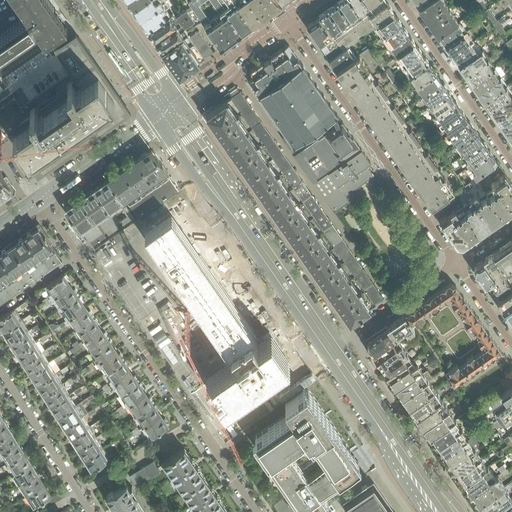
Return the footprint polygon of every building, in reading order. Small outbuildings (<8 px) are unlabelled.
[(0,68),(0,56),(34,33),(37,30),(45,42),(67,26),(48,0),(16,0),(27,16),(0,34),(0,72),(2,71),(0,68)] [(126,0),(133,8),(144,0),(126,0)] [(144,0),(133,8),(147,29),(172,11),(164,0),(144,0)] [(224,45),(241,32),(218,0),(193,0),(189,3),(194,11),(202,22),(220,48),(224,45)] [(218,0),(241,32),(251,25),(233,0),(218,0)] [(233,0),(251,25),(261,18),(248,0),(233,0)] [(263,0),(248,0),(261,18),(266,14),(271,11),(263,0)] [(263,0),(271,11),(280,4),(277,0),(263,0)] [(353,5),(349,0),(340,0),(338,2),(356,28),(365,22),(353,5)] [(375,15),(364,0),(349,0),(353,5),(365,22),(371,18),(375,15)] [(388,5),(384,0),(364,0),(375,15),(388,5)] [(428,21),(449,7),(444,0),(430,0),(419,8),(428,21)] [(482,0),(478,3),(482,10),(486,7),(482,0)] [(361,36),(356,28),(338,2),(329,8),(353,43),(356,40),(361,36)] [(375,27),(394,13),(388,5),(375,15),(371,18),(373,21),(371,22),(375,27)] [(455,22),(458,20),(449,7),(428,21),(438,34),(455,22)] [(172,11),(147,29),(153,37),(154,39),(190,14),(186,8),(176,16),(172,11)] [(353,43),(329,8),(319,15),(331,33),(333,36),(338,44),(341,48),(343,50),(348,46),(353,43)] [(497,19),(491,11),(485,15),(491,23),(497,19)] [(383,36),(401,23),(394,13),(375,27),(379,33),(381,32),(383,36)] [(190,14),(154,39),(162,50),(186,33),(187,32),(184,27),(194,20),(190,14)] [(338,44),(333,36),(331,33),(319,15),(307,24),(321,45),(320,47),(325,54),(335,47),(337,51),(341,48),(338,44)] [(445,44),(462,32),(465,31),(462,25),(459,27),(455,22),(438,34),(445,44)] [(388,47),(407,33),(401,23),(383,36),(387,41),(385,42),(388,47)] [(186,33),(162,50),(179,75),(187,69),(213,51),(198,30),(189,36),(186,33)] [(73,75),(95,60),(76,32),(54,47),(73,75)] [(452,54),(469,42),(472,40),(468,35),(466,37),(462,32),(445,44),(452,54)] [(397,55),(414,43),(407,33),(388,47),(391,52),(393,50),(397,55)] [(367,37),(363,39),(363,40),(364,42),(366,45),(367,45),(368,47),(372,44),(367,37)] [(459,65),(479,51),(476,46),(473,48),(469,42),(452,54),(459,65)] [(401,66),(421,53),(414,43),(397,55),(400,60),(398,62),(401,66)] [(341,122),(337,115),(337,114),(309,74),(302,65),(303,65),(302,64),(288,45),(289,45),(288,44),(283,47),(282,47),(282,48),(277,52),(276,51),(276,52),(270,56),(270,55),(269,56),(269,57),(266,59),(263,61),(263,60),(262,61),(263,62),(257,66),(256,65),(256,66),(250,70),(250,69),(249,70),(249,71),(249,72),(250,72),(254,77),(250,80),(249,80),(249,81),(250,81),(259,94),(286,134),(282,137),(289,147),(312,181),(360,148),(358,146),(358,145),(342,121),(342,122),(342,121),(341,122)] [(335,69),(353,57),(350,52),(352,51),(348,46),(343,50),(343,51),(329,61),(335,69)] [(328,59),(338,52),(337,51),(335,47),(325,54),(328,59)] [(465,74),(488,59),(481,49),(479,51),(459,65),(465,74)] [(437,172),(404,124),(371,77),(365,81),(364,80),(370,75),(367,70),(369,69),(358,53),(353,57),(335,69),(432,208),(446,198),(454,192),(444,177),(442,178),(439,174),(432,178),(431,176),(437,172)] [(386,63),(379,53),(375,56),(382,66),(386,63)] [(410,75),(428,62),(421,53),(401,66),(405,71),(407,70),(410,75)] [(471,82),(493,67),(488,59),(465,74),(471,82)] [(84,143),(130,110),(95,60),(73,75),(76,79),(72,81),(67,84),(70,88),(38,111),(35,107),(30,110),(33,114),(7,132),(38,176),(84,143)] [(413,87),(435,72),(428,62),(410,75),(406,77),(413,87)] [(477,91),(499,76),(493,67),(471,82),(477,91)] [(420,97),(441,82),(435,72),(413,87),(420,97)] [(483,100),(505,85),(499,76),(477,91),(483,100)] [(427,107),(448,92),(441,82),(420,97),(427,107)] [(489,108),(511,93),(505,85),(483,100),(489,108)] [(239,91),(236,88),(230,92),(232,96),(239,91)] [(246,119),(241,112),(250,106),(240,91),(206,114),(227,144),(260,120),(255,113),(246,119)] [(434,116),(455,102),(448,92),(427,107),(428,108),(434,116)] [(496,118),(511,106),(511,94),(511,93),(489,108),(496,118)] [(441,127),(462,111),(455,102),(434,116),(441,127)] [(501,126),(511,118),(511,106),(496,118),(501,126)] [(447,136),(469,121),(462,111),(441,127),(447,136)] [(427,122),(422,115),(418,118),(422,125),(427,122)] [(507,135),(511,131),(511,118),(501,126),(507,135)] [(280,150),(260,120),(227,144),(247,173),(280,150)] [(454,146),(475,131),(469,121),(447,136),(454,146)] [(461,156),(482,141),(475,131),(454,146),(461,156)] [(467,166),(489,150),(482,141),(461,156),(467,166)] [(447,151),(444,146),(439,149),(443,154),(447,151)] [(345,195),(374,175),(368,167),(366,165),(370,162),(361,148),(360,147),(360,148),(312,181),(333,211),(349,201),(345,195)] [(178,190),(169,177),(168,177),(164,171),(166,170),(153,150),(149,150),(123,168),(128,175),(131,173),(154,207),(178,190)] [(301,179),(280,150),(247,173),(267,202),(292,185),(301,179)] [(486,168),(496,161),(489,150),(467,166),(475,176),(486,168)] [(154,207),(131,173),(128,175),(123,168),(94,187),(123,229),(136,220),(154,207)] [(13,190),(5,177),(4,177),(0,171),(0,200),(1,201),(12,193),(13,190)] [(511,183),(510,180),(504,173),(497,179),(489,185),(490,188),(484,192),(493,205),(495,204),(503,216),(511,210),(511,183)] [(287,231),(321,208),(311,194),(302,200),(292,185),(267,202),(287,231)] [(68,210),(67,210),(92,246),(94,245),(105,237),(96,223),(98,221),(108,235),(119,227),(118,226),(116,223),(118,222),(94,187),(80,197),(68,205),(68,206),(69,206),(68,210)] [(503,216),(495,204),(493,205),(484,192),(484,191),(477,196),(476,194),(472,196),(491,225),(503,216)] [(491,225),(472,196),(467,199),(469,202),(462,206),(471,220),(479,233),(491,225)] [(479,233),(471,220),(462,206),(455,211),(454,209),(449,213),(468,240),(479,233)] [(342,239),(321,208),(287,231),(308,262),(342,239)] [(364,226),(352,210),(343,217),(354,233),(364,226)] [(468,240),(449,213),(445,215),(444,214),(439,218),(456,244),(457,244),(460,244),(462,245),(468,240)] [(145,232),(144,232),(158,252),(189,296),(193,303),(223,346),(221,348),(224,352),(227,350),(228,352),(228,353),(231,351),(233,355),(229,358),(232,361),(205,379),(206,380),(224,406),(227,404),(238,397),(238,396),(242,393),(264,379),(277,369),(279,368),(280,367),(289,361),(282,351),(270,333),(269,332),(264,335),(253,319),(247,323),(200,254),(171,214),(145,232)] [(94,248),(91,251),(93,254),(98,261),(100,263),(107,274),(190,393),(194,391),(97,251),(116,237),(204,364),(195,370),(203,381),(206,380),(205,379),(232,361),(229,358),(233,355),(231,351),(228,353),(223,346),(193,303),(189,296),(158,252),(144,232),(136,220),(123,229),(118,232),(108,239),(94,248)] [(55,251),(38,227),(12,244),(36,279),(61,261),(61,262),(62,261),(61,260),(55,251)] [(116,237),(97,251),(194,391),(205,383),(203,381),(195,370),(204,364),(116,237)] [(352,253),(342,239),(308,262),(329,291),(354,274),(343,259),(352,253)] [(511,239),(493,253),(501,265),(503,264),(506,270),(510,275),(511,273),(511,239)] [(36,279),(12,244),(0,252),(0,280),(11,296),(36,279)] [(501,277),(502,272),(506,270),(503,264),(501,265),(493,253),(476,264),(476,265),(475,270),(485,285),(488,283),(492,283),(492,285),(497,293),(509,286),(504,277),(501,277)] [(362,268),(354,274),(329,291),(350,321),(383,298),(362,268)] [(52,297),(70,285),(68,282),(69,281),(68,280),(69,279),(65,274),(64,275),(63,274),(47,285),(51,291),(49,293),(52,297)] [(0,304),(11,296),(0,280),(0,304)] [(479,366),(484,362),(490,358),(490,359),(495,356),(494,355),(501,351),(491,336),(488,332),(484,327),(479,319),(479,318),(478,318),(475,313),(465,299),(466,299),(463,295),(462,295),(455,285),(449,284),(446,285),(442,288),(430,296),(426,299),(415,307),(410,310),(411,310),(405,314),(413,325),(424,318),(422,315),(431,309),(433,311),(439,306),(438,304),(448,296),(452,297),(453,299),(450,301),(454,307),(457,305),(463,314),(460,316),(462,320),(467,328),(468,328),(470,331),(473,330),(479,339),(477,340),(480,346),(483,344),(484,347),(484,350),(473,357),(472,355),(466,359),(468,361),(458,367),(457,366),(446,373),(450,379),(454,384),(459,381),(464,378),(464,377),(475,370),(479,367),(479,366)] [(62,307),(78,295),(77,294),(79,294),(75,288),(74,289),(73,288),(72,288),(70,285),(52,297),(55,302),(57,300),(62,307)] [(504,312),(511,307),(511,289),(509,286),(497,293),(493,296),(504,312)] [(67,319),(85,307),(83,303),(83,302),(84,301),(80,296),(79,296),(78,295),(62,307),(66,313),(64,315),(67,319)] [(77,329),(93,317),(92,316),(94,315),(90,310),(89,311),(88,309),(87,310),(85,307),(67,319),(70,323),(72,322),(77,329)] [(0,326),(3,331),(22,319),(15,308),(0,317),(0,326)] [(414,327),(413,325),(405,314),(404,314),(386,327),(392,334),(395,340),(397,339),(414,327)] [(82,341),(100,328),(98,325),(98,324),(98,323),(99,322),(95,317),(94,318),(93,317),(77,329),(81,334),(79,336),(82,341)] [(10,342),(28,330),(22,319),(3,331),(10,342)] [(388,336),(392,334),(386,327),(367,340),(366,345),(373,355),(392,342),(388,336)] [(91,350),(108,338),(107,337),(108,337),(105,331),(104,332),(103,331),(102,332),(100,328),(82,341),(85,345),(87,344),(91,350)] [(16,352),(35,340),(28,330),(10,342),(16,352)] [(49,336),(52,334),(50,331),(40,337),(42,340),(49,336)] [(97,362),(115,350),(113,347),(113,346),(113,345),(114,344),(110,339),(109,340),(108,338),(91,350),(96,356),(94,358),(97,362)] [(381,366),(405,349),(397,339),(395,340),(392,342),(373,355),(381,366)] [(23,363),(42,351),(35,340),(16,352),(23,363)] [(388,377),(412,360),(405,349),(381,366),(388,377)] [(107,371),(123,360),(122,359),(124,358),(120,353),(119,354),(118,353),(117,353),(115,350),(97,362),(100,366),(100,367),(102,365),(107,371)] [(30,374),(49,362),(42,351),(23,363),(30,374)] [(112,384),(130,372),(128,368),(128,366),(129,366),(125,360),(124,361),(123,360),(107,371),(111,378),(109,379),(112,384)] [(397,385),(421,369),(418,363),(415,365),(412,360),(388,377),(392,382),(395,382),(397,385)] [(37,384),(56,372),(49,362),(30,374),(37,384)] [(402,397),(428,378),(431,376),(427,369),(423,371),(421,369),(397,385),(395,387),(396,387),(402,387),(404,390),(402,396),(402,397)] [(43,395),(62,383),(56,372),(37,384),(43,395)] [(122,393),(138,382),(138,381),(139,380),(135,375),(134,375),(133,374),(132,375),(130,372),(112,384),(115,388),(117,387),(122,393)] [(505,388),(511,383),(511,376),(502,383),(505,388)] [(411,405),(435,388),(428,378),(402,397),(406,402),(409,402),(411,405)] [(127,405),(145,393),(142,390),(143,389),(143,388),(144,387),(140,382),(139,383),(138,382),(122,393),(126,399),(124,401),(127,405)] [(50,406),(69,394),(62,383),(43,395),(50,406)] [(101,392),(104,389),(109,386),(107,383),(99,389),(101,392)] [(508,399),(511,395),(511,384),(473,412),(483,427),(489,422),(484,415),(493,409),(508,399)] [(252,437),(304,511),(311,511),(328,500),(322,491),(346,475),(344,472),(344,471),(348,453),(347,452),(350,450),(306,387),(285,402),(291,411),(252,437)] [(416,416),(441,398),(435,389),(435,388),(411,405),(409,406),(409,407),(411,406),(413,408),(413,412),(416,416)] [(137,415),(153,403),(152,402),(154,401),(150,396),(149,397),(148,396),(147,396),(145,393),(127,405),(130,410),(132,408),(137,415)] [(57,416),(76,404),(69,394),(50,406),(57,416)] [(511,423),(511,395),(508,399),(493,409),(496,414),(495,415),(498,420),(493,423),(499,433),(511,423)] [(263,400),(269,409),(270,411),(274,408),(266,398),(263,400)] [(424,424),(448,408),(441,398),(416,416),(420,422),(420,421),(423,422),(424,424)] [(142,427),(160,415),(157,411),(158,411),(158,410),(159,409),(155,404),(154,404),(153,403),(137,415),(141,421),(139,422),(142,427)] [(64,427),(83,415),(76,404),(57,416),(64,427)] [(429,436),(455,417),(448,408),(424,424),(425,425),(423,426),(429,436)] [(460,421),(469,415),(466,411),(458,417),(460,421)] [(70,438),(89,426),(83,415),(64,427),(70,438)] [(152,436),(168,425),(167,424),(169,423),(165,418),(164,419),(163,417),(162,418),(160,415),(142,427),(145,431),(147,430),(152,436)] [(438,444),(460,429),(457,424),(459,422),(455,417),(429,436),(430,437),(432,436),(433,438),(434,442),(434,443),(435,443),(438,444)] [(0,437),(11,430),(5,420),(0,423),(0,437)] [(77,448),(96,436),(89,426),(70,438),(77,448)] [(444,454),(467,438),(463,433),(465,432),(462,427),(460,429),(438,444),(438,445),(440,448),(441,451),(441,452),(444,454)] [(0,452),(18,441),(11,430),(0,437),(0,452)] [(451,463),(475,446),(479,444),(472,434),(467,438),(444,454),(446,457),(447,461),(448,461),(451,463)] [(84,459),(103,447),(96,436),(77,448),(84,459)] [(0,453),(6,463),(25,452),(18,441),(0,452),(0,453)] [(507,445),(502,448),(506,453),(511,450),(508,446),(507,445)] [(458,473),(480,457),(477,452),(478,451),(475,446),(451,463),(453,466),(454,470),(454,471),(458,473)] [(91,470),(110,458),(103,447),(84,459),(91,470)] [(203,476),(195,463),(184,447),(164,461),(184,489),(203,476)] [(13,474),(31,463),(25,452),(6,463),(13,474)] [(464,482),(487,467),(483,462),(485,461),(482,456),(480,457),(458,473),(460,476),(460,480),(461,480),(464,482)] [(160,471),(157,466),(153,461),(153,460),(145,465),(152,476),(160,471)] [(20,485),(38,473),(31,463),(13,474),(20,485)] [(152,476),(145,465),(140,468),(146,479),(152,476)] [(471,493),(496,476),(488,465),(487,467),(464,482),(467,486),(467,490),(468,491),(471,493)] [(146,479),(140,468),(135,471),(141,482),(146,479)] [(141,482),(135,471),(129,474),(136,486),(141,482)] [(27,496),(45,484),(38,473),(20,485),(27,496)] [(210,511),(223,504),(214,491),(203,476),(184,489),(199,511),(210,511)] [(479,503),(503,486),(496,476),(471,493),(474,497),(474,499),(473,499),(476,503),(479,503)] [(138,511),(145,508),(137,495),(132,486),(130,487),(127,482),(106,495),(116,511),(138,511)] [(394,511),(373,482),(342,503),(348,511),(394,511)] [(33,506),(52,494),(45,484),(27,496),(33,506)] [(502,511),(511,505),(507,499),(511,496),(503,486),(479,503),(481,507),(482,511),(489,511),(495,508),(497,511),(502,511)]
